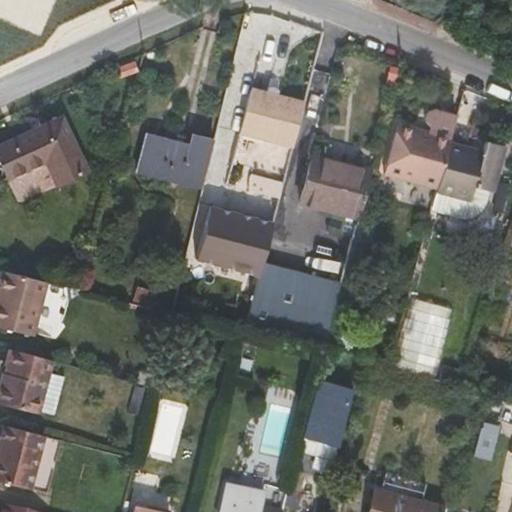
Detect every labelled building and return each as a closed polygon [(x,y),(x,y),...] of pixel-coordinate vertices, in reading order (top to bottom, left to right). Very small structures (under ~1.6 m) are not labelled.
[(131,57),(114,67),(118,75),(136,65),(131,57)] [(247,83),(236,125),(290,140),(300,97),(247,83)] [(448,129),(453,110),(440,106),(440,105),(431,102),(430,102),(429,103),(428,103),(427,103),(427,104),(426,104),(425,105),(425,106),(424,107),(424,108),(423,109),(423,110),(423,111),(423,112),(424,113),(424,114),(424,115),(425,116),(426,117),(427,118),(428,118),(427,123),(427,125),(395,118),(383,168),(435,181),(448,129)] [(56,110),(0,133),(0,165),(2,169),(40,154),(50,179),(80,167),(56,110)] [(448,129),(435,181),(429,206),(470,216),(480,199),(486,184),(498,137),(483,134),(482,136),(448,129)] [(198,186),(209,141),(189,135),(186,145),(142,134),(134,169),(198,186)] [(357,213),(368,165),(310,150),(299,198),(357,213)] [(194,256),(256,272),(258,267),(270,219),(207,203),(194,256)] [(511,250),(511,210),(507,228),(501,227),(496,246),(511,250)] [(41,277),(0,266),(0,322),(27,330),(41,277)] [(246,314),(242,329),(322,350),(337,289),(258,267),(256,272),(246,314)] [(169,310),(242,329),(246,314),(170,295),(167,310),(169,310)] [(51,358),(7,347),(0,375),(0,400),(37,410),(38,407),(41,393),(56,397),(62,374),(48,370),(51,358)] [(459,370),(440,365),(437,379),(456,385),(459,370)] [(335,452),(351,383),(315,374),(298,443),(335,452)] [(41,393),(38,407),(53,412),(56,397),(41,393)] [(493,440),(500,412),(483,407),(476,435),(493,440)] [(42,434),(3,424),(0,435),(0,478),(28,486),(42,434)] [(291,474),(287,486),(299,489),(302,477),(291,474)] [(257,511),(263,491),(227,483),(219,511),(257,511)] [(372,486),(364,511),(440,511),(443,504),(372,486)] [(38,511),(2,503),(0,509),(0,511),(38,511)]
